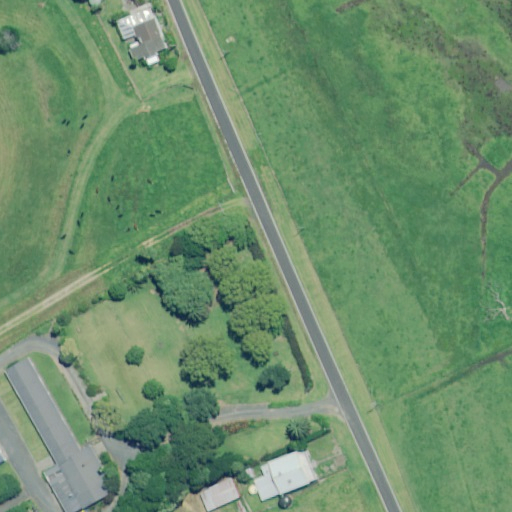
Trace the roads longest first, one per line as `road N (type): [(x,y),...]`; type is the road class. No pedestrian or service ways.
road 1 (unclassified): [(178,0),(394,511)]
road 2 (track): [(265,211),(244,204),(212,211),(0,332)]
